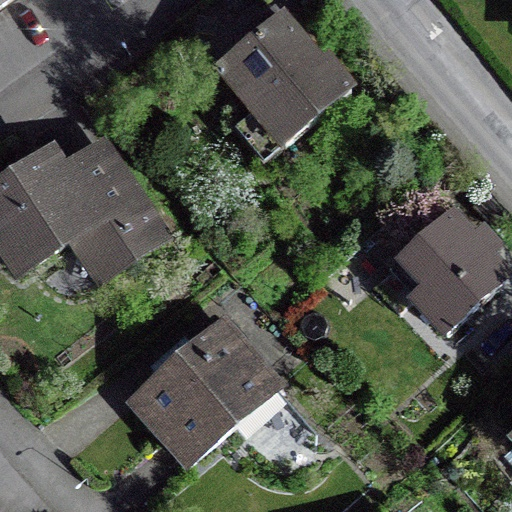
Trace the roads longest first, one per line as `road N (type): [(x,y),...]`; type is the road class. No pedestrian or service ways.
road 1 (residential): [(158,0),(0,112)]
road 2 (residential): [(511,135),(394,0)]
